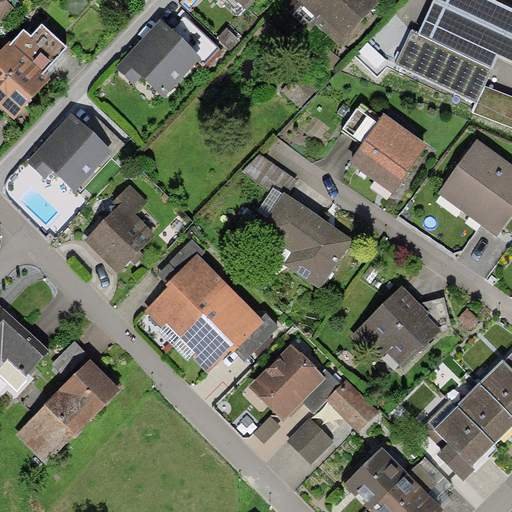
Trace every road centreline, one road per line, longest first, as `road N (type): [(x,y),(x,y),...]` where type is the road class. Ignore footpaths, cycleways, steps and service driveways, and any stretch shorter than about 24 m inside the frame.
road 1 (residential): [(27,237),(294,511)]
road 2 (residential): [(511,312),(276,150)]
